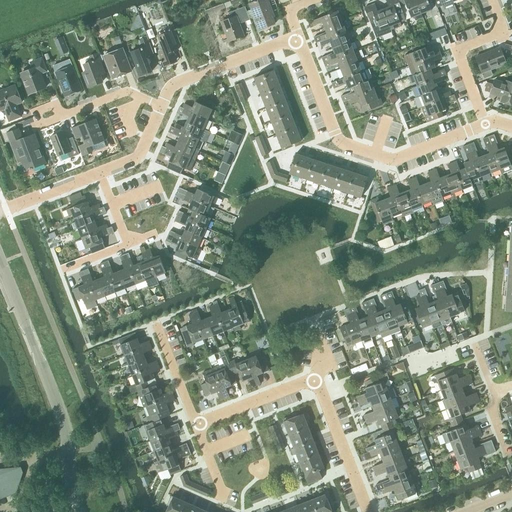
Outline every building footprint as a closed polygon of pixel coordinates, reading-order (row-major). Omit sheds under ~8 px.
[(261,0),(249,5),(259,31),(275,25),(270,14),(272,13),(268,2),(271,0),(261,0)] [(406,20),(397,0),(387,0),(386,0),(390,11),(385,14),(390,27),(391,29),(403,25),(402,22),(406,20)] [(423,18),(421,15),(416,1),(411,4),(409,0),(397,0),(406,20),(415,17),(417,21),(423,18)] [(437,9),(433,0),(420,0),(416,1),(421,15),(437,9)] [(454,6),(453,2),(452,0),(433,0),(437,9),(442,7),(443,10),(454,6)] [(390,27),(385,14),(379,16),(375,5),(364,9),(369,20),(374,18),(380,31),(390,27)] [(250,21),(245,8),(229,14),(231,19),(221,23),(229,42),(243,37),(238,25),(250,21)] [(321,23),(324,28),(341,22),(337,11),(311,21),(313,26),(321,23)] [(320,35),(313,38),(315,43),(319,42),(345,32),(341,22),(324,28),(326,34),(321,36),(320,35)] [(158,50),(164,66),(178,61),(174,51),(179,49),(172,29),(157,35),(162,48),(158,50)] [(329,43),(332,49),(349,42),(345,32),(319,42),(320,46),(329,43)] [(140,76),(153,71),(149,61),(155,59),(147,36),(138,40),(141,46),(130,50),(140,76)] [(323,64),(353,52),(349,42),(332,49),(334,54),(328,56),(328,55),(321,58),(323,64)] [(511,47),(505,46),(502,45),(499,44),(498,46),(511,50),(510,54),(511,54),(511,47)] [(414,64),(440,54),(438,50),(429,53),(427,47),(410,54),(414,64)] [(131,71),(123,48),(104,56),(113,78),(131,71)] [(500,49),(476,58),(482,74),(498,67),(498,65),(505,63),(500,49)] [(337,63),(340,69),(357,62),(353,52),(323,64),(325,69),(332,66),(332,65),(337,63)] [(104,70),(98,53),(90,56),(92,62),(84,65),(87,72),(83,73),(89,88),(103,83),(98,72),(104,70)] [(440,54),(414,64),(418,73),(418,74),(430,69),(435,68),(433,62),(442,59),(440,54)] [(47,72),(42,59),(31,63),(33,69),(21,74),(29,94),(46,88),(41,75),(47,72)] [(82,90),(70,60),(63,63),(66,69),(56,73),(65,97),(82,90)] [(343,79),(361,72),(357,62),(340,69),(343,78),(343,79)] [(430,69),(418,74),(418,73),(409,77),(412,83),(415,82),(417,86),(443,76),(441,71),(432,75),(430,69)] [(276,85),(279,84),(274,70),(254,77),(260,91),(276,85)] [(348,89),(353,87),(352,87),(365,82),(365,81),(361,72),(343,79),(343,78),(331,83),(333,89),(340,86),(340,85),(345,83),(348,89)] [(445,80),(443,76),(417,86),(421,96),(438,89),(436,84),(445,80)] [(343,102),(348,100),(374,90),(370,79),(365,81),(365,82),(352,87),(353,87),(348,89),(350,93),(340,97),(343,102)] [(511,105),(511,83),(505,81),(505,84),(494,80),(490,92),(498,94),(499,93),(503,95),(501,102),(511,105)] [(260,91),(265,105),(284,98),(279,84),(276,85),(260,91)] [(22,103),(16,86),(0,91),(0,109),(1,111),(4,109),(8,122),(22,117),(17,105),(22,103)] [(421,96),(425,107),(451,96),(449,91),(440,95),(438,89),(421,96)] [(378,100),(374,90),(348,100),(350,105),(358,101),(361,107),(364,113),(382,105),(380,99),(378,100)] [(399,94),(401,100),(407,98),(405,92),(399,94)] [(451,96),(425,107),(421,108),(427,123),(444,117),(442,112),(446,110),(444,104),(448,103),(448,104),(456,101),(454,95),(451,96)] [(287,112),(289,111),(284,98),(265,105),(270,119),(287,112)] [(184,104),(182,109),(207,120),(211,110),(195,103),(193,108),(184,104)] [(407,106),(400,108),(402,114),(409,111),(407,106)] [(207,120),(182,109),(180,113),(189,117),(186,122),(203,130),(207,120)] [(270,119),(276,133),(277,132),(295,126),(289,111),(287,112),(270,119)] [(410,112),(404,115),(407,121),(413,119),(410,112)] [(104,141),(96,120),(72,129),(82,156),(92,153),(90,147),(104,141)] [(203,130),(186,122),(184,128),(175,124),(173,128),(198,139),(203,130)] [(276,133),(281,148),(301,140),(295,126),(277,132),(276,133)] [(180,138),(178,142),(199,152),(204,142),(198,139),(173,128),(171,127),(168,132),(180,138)] [(22,139),(18,129),(7,133),(18,163),(21,162),(25,172),(46,164),(40,149),(37,150),(31,135),(22,139)] [(64,132),(51,137),(59,156),(68,153),(70,158),(79,155),(74,142),(69,144),(64,132)] [(238,133),(234,143),(239,145),(243,136),(238,133)] [(494,135),(489,137),(501,169),(511,165),(505,148),(499,150),(497,145),(498,144),(494,135)] [(501,169),(489,137),(483,139),(487,148),(488,148),(490,154),(484,156),(491,173),(501,169)] [(199,152),(178,142),(175,147),(166,143),(164,148),(195,161),(199,152)] [(491,173),(484,156),(479,158),(477,152),(478,152),(474,143),(469,144),(481,176),(491,173)] [(471,180),(481,176),(469,144),(463,147),(467,156),(468,156),(470,161),(464,164),(466,169),(466,168),(470,180),(471,180)] [(195,161),(164,148),(162,153),(171,157),(166,168),(180,174),(183,168),(190,171),(195,161)] [(310,158),(308,158),(296,154),(289,173),(303,178),(304,176),(310,158)] [(317,180),(323,163),(310,158),(304,176),(303,178),(316,182),(317,180)] [(466,168),(466,169),(461,171),(458,162),(453,163),(463,189),(473,185),(471,180),(470,180),(466,168)] [(337,170),(338,168),(323,163),(317,180),(316,182),(332,187),(337,170)] [(446,176),(453,193),(463,189),(453,163),(448,165),(452,174),(446,176)] [(332,187),(347,193),(353,174),(354,173),(338,168),(337,170),(332,187)] [(453,193),(446,176),(441,178),(438,169),(433,171),(443,197),(453,193)] [(444,201),(443,197),(433,171),(428,173),(432,182),(426,184),(433,201),(434,204),(444,201)] [(361,197),(368,178),(354,173),(353,174),(347,193),(361,197)] [(433,201),(426,184),(420,186),(417,177),(413,179),(423,205),(433,201)] [(425,211),(423,205),(413,179),(408,180),(412,190),(406,192),(414,212),(419,211),(420,213),(425,211)] [(414,212),(406,192),(400,194),(397,185),(392,187),(402,213),(404,216),(414,212)] [(392,217),(402,213),(392,187),(388,189),(391,197),(386,199),(392,217)] [(180,188),(178,192),(210,206),(212,202),(215,204),(218,198),(197,189),(195,195),(180,188)] [(210,206),(178,192),(176,197),(191,204),(188,209),(193,211),(206,216),(210,206)] [(73,214),(75,218),(101,208),(99,204),(90,207),(86,196),(70,202),(72,207),(67,210),(69,216),(73,214)] [(394,220),(392,217),(386,199),(375,204),(383,224),(394,220)] [(75,218),(78,229),(96,222),(94,216),(102,213),(103,214),(106,212),(104,207),(101,208),(75,218)] [(206,216),(193,211),(191,217),(182,213),(178,211),(176,215),(180,217),(206,228),(210,218),(206,216)] [(212,231),(206,228),(180,217),(176,215),(175,220),(187,225),(184,231),(202,238),(208,241),(212,231)] [(78,229),(82,239),(108,229),(106,224),(98,227),(96,222),(78,229)] [(90,247),(92,253),(105,248),(101,237),(106,235),(107,236),(114,233),(112,227),(108,229),(82,239),(86,249),(90,247)] [(202,238),(184,231),(182,236),(170,231),(168,235),(172,237),(198,248),(202,238)] [(198,248),(172,237),(168,235),(166,240),(178,245),(176,251),(193,258),(198,248)] [(150,248),(146,250),(156,276),(166,272),(164,267),(170,264),(165,253),(154,258),(150,248)] [(156,276),(146,250),(141,252),(144,261),(139,263),(146,280),(156,276)] [(148,286),(146,280),(139,263),(133,266),(128,253),(124,255),(136,284),(138,290),(148,286)] [(136,284),(124,255),(120,257),(124,269),(120,271),(126,288),(136,284)] [(126,288),(120,271),(113,273),(108,261),(104,263),(116,292),(126,288)] [(116,292),(104,263),(99,264),(104,277),(99,279),(106,296),(116,292)] [(106,296),(99,279),(93,282),(88,269),(84,270),(96,300),(106,296)] [(98,305),(96,300),(84,270),(79,272),(84,285),(73,290),(77,301),(83,299),(88,309),(98,305)] [(437,284),(450,317),(459,314),(459,313),(465,311),(458,293),(447,297),(445,291),(446,290),(443,281),(437,284)] [(450,317),(437,284),(431,286),(434,295),(436,294),(438,301),(434,303),(443,326),(452,322),(450,317)] [(425,289),(419,291),(431,325),(433,329),(443,326),(434,303),(433,302),(429,304),(427,298),(428,297),(425,289)] [(387,297),(386,294),(380,297),(385,311),(382,312),(390,330),(398,327),(387,297)] [(431,325),(420,295),(416,297),(420,308),(415,310),(422,328),(431,325)] [(391,296),(387,297),(398,327),(413,321),(406,302),(396,306),(391,296)] [(232,309),(227,311),(234,328),(233,328),(235,332),(241,329),(240,325),(250,322),(242,302),(236,305),(234,298),(229,300),(232,309)] [(374,299),(368,301),(381,334),(380,334),(382,339),(391,335),(390,330),(382,312),(378,313),(375,307),(377,307),(374,299)] [(381,334),(368,301),(361,304),(367,318),(364,319),(371,338),(380,334),(381,334)] [(224,332),(233,328),(234,328),(227,311),(221,313),(218,304),(214,306),(224,332)] [(212,317),(207,319),(213,336),(224,332),(214,306),(209,308),(212,317)] [(355,306),(350,309),(362,341),(363,345),(373,341),(371,338),(364,319),(359,321),(357,314),(358,314),(355,306)] [(362,341),(350,309),(344,311),(349,325),(340,328),(347,347),(362,341)] [(198,312),(193,314),(203,340),(213,336),(207,319),(202,321),(198,312)] [(193,344),(203,340),(193,314),(189,315),(192,325),(180,329),(186,344),(192,341),(193,344)] [(118,338),(125,355),(150,345),(149,341),(144,343),(140,344),(135,332),(118,338)] [(420,339),(413,342),(416,350),(423,347),(420,339)] [(125,355),(128,365),(145,358),(143,354),(152,350),(150,345),(125,355)] [(225,365),(213,370),(225,399),(229,397),(226,388),(232,386),(228,377),(233,374),(229,364),(225,355),(221,356),(225,365)] [(256,357),(246,361),(256,387),(261,385),(257,376),(268,371),(263,360),(258,362),(256,357)] [(128,365),(132,375),(157,365),(156,361),(148,365),(145,358),(128,365)] [(256,387),(246,361),(236,365),(234,362),(229,364),(233,374),(239,372),(242,382),(248,379),(251,389),(256,387)] [(135,386),(138,391),(148,387),(146,382),(153,379),(151,374),(160,370),(157,365),(132,375),(137,385),(135,386)] [(435,375),(441,391),(471,379),(469,375),(458,379),(456,374),(455,375),(453,368),(435,375)] [(225,399),(213,370),(203,374),(207,383),(201,386),(206,396),(217,392),(221,401),(225,399)] [(356,398),(358,402),(387,390),(386,386),(389,379),(387,374),(364,383),(366,389),(365,389),(367,394),(356,398)] [(441,391),(445,400),(463,393),(462,388),(473,384),(471,379),(441,391)] [(408,393),(414,391),(411,381),(405,384),(408,393)] [(148,387),(138,391),(144,407),(172,395),(171,392),(161,395),(159,390),(151,393),(148,387)] [(371,403),(372,407),(391,400),(387,390),(358,402),(360,407),(371,403)] [(414,391),(408,393),(411,399),(412,398),(413,402),(418,400),(414,391)] [(443,400),(447,410),(478,398),(476,393),(465,397),(463,393),(445,400),(443,400)] [(143,407),(149,423),(160,418),(169,415),(167,410),(165,404),(174,401),(172,395),(144,407),(143,407)] [(363,416),(365,420),(394,409),(402,406),(398,397),(391,400),(372,407),(374,412),(363,416)] [(449,419),(451,424),(462,420),(460,415),(471,411),(469,407),(480,402),(478,398),(447,410),(450,419),(449,419)] [(381,425),(383,430),(393,426),(391,422),(398,419),(394,409),(365,420),(367,426),(378,421),(379,426),(381,425)] [(303,415),(283,422),(288,435),(308,427),(303,415)] [(146,431),(150,441),(175,430),(174,426),(165,430),(160,418),(149,423),(152,429),(146,431)] [(441,435),(445,444),(450,442),(479,431),(478,426),(467,431),(465,426),(464,427),(462,420),(451,424),(454,430),(441,435)] [(132,422),(125,424),(128,430),(134,427),(132,422)] [(366,449),(368,453),(396,442),(393,434),(396,433),(393,426),(383,430),(373,433),(376,440),(374,440),(376,445),(366,449)] [(308,427),(288,435),(293,448),(312,440),(308,427)] [(150,441),(154,451),(170,444),(169,439),(177,436),(175,430),(150,441)] [(450,442),(454,451),(472,444),(470,440),(481,435),(479,431),(450,442)] [(312,440),(293,448),(298,462),(316,455),(318,454),(312,440)] [(454,451),(458,460),(495,446),(493,441),(474,449),(472,444),(454,451)] [(380,454),(381,459),(400,451),(396,442),(368,453),(364,455),(366,459),(380,454)] [(154,451),(157,461),(188,449),(186,444),(181,446),(181,447),(173,450),(170,444),(154,451)] [(495,446),(458,460),(461,470),(467,467),(469,473),(481,469),(479,463),(477,458),(497,450),(495,446)] [(188,449),(157,461),(154,462),(158,473),(167,470),(170,475),(181,471),(176,459),(184,456),(185,457),(190,455),(188,449)] [(373,468),(374,472),(403,461),(400,451),(381,459),(383,464),(373,468)] [(316,455),(298,462),(304,476),(305,476),(308,483),(323,478),(321,470),(323,469),(318,454),(316,455)] [(387,473),(389,477),(407,470),(403,461),(374,472),(376,477),(387,473)] [(0,467),(0,493),(2,497),(16,492),(24,471),(21,466),(0,467)] [(379,491),(381,490),(410,479),(407,470),(389,477),(390,480),(388,480),(376,485),(379,491)] [(416,495),(410,479),(381,490),(383,495),(394,491),(396,496),(397,495),(399,501),(416,495)] [(331,511),(329,506),(325,495),(312,500),(316,511),(331,511)] [(182,511),(186,503),(173,497),(167,509),(165,511),(182,511)] [(316,511),(312,500),(299,505),(302,511),(316,511)] [(182,511),(197,511),(199,508),(186,503),(182,511)]
